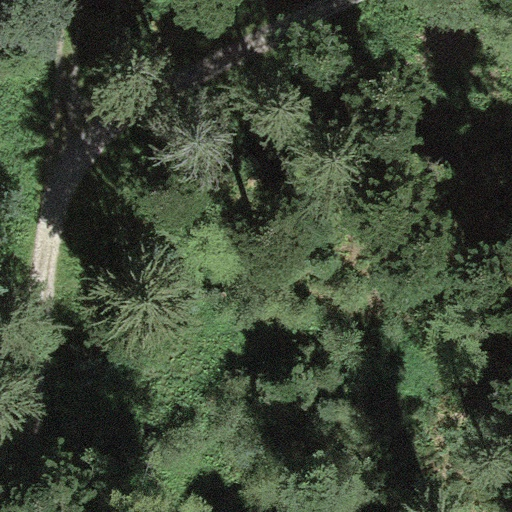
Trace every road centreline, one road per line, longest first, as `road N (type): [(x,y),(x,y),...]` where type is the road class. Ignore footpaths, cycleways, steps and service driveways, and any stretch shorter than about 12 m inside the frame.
road 1 (track): [(82,0),(25,511)]
road 2 (track): [(394,0),(63,174)]
